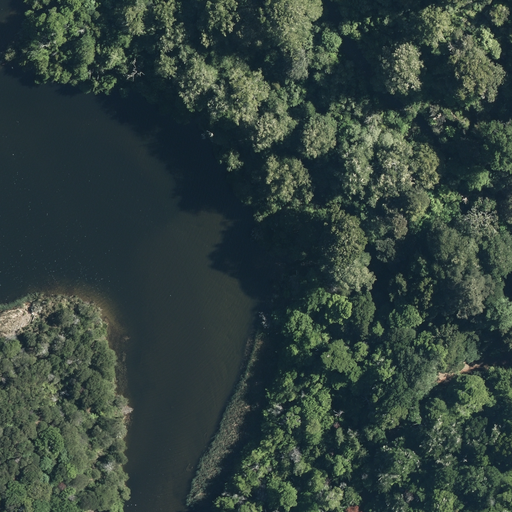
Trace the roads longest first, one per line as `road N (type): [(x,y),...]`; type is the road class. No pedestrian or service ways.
road 1 (track): [(313,0),(400,131),(406,166),(434,194),(466,202),(511,236)]
road 2 (track): [(511,332),(438,352),(387,394),(367,461),(369,511)]
